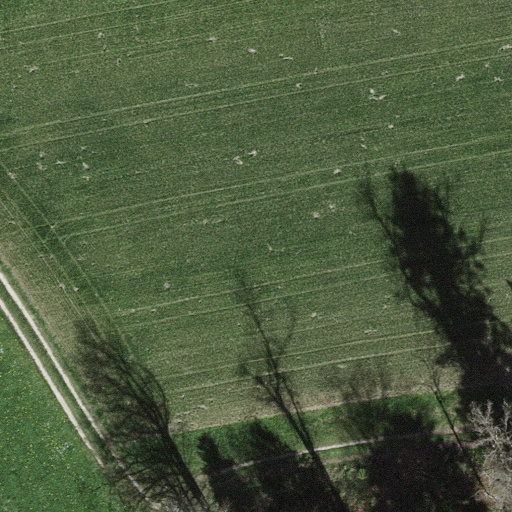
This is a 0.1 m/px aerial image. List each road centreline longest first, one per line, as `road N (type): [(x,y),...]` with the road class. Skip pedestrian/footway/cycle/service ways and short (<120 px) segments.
road 1 (track): [(114,483),(511,442)]
road 2 (track): [(0,312),(130,511)]
